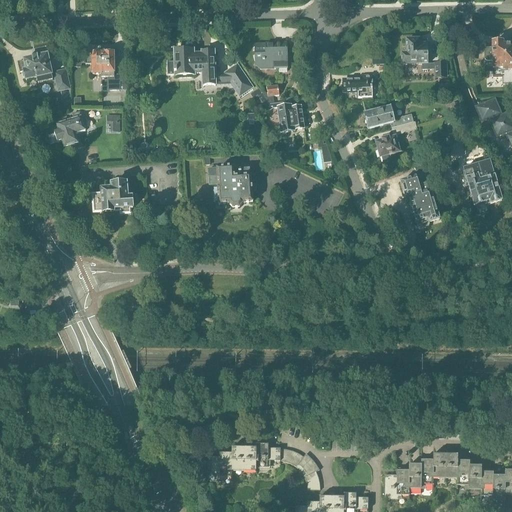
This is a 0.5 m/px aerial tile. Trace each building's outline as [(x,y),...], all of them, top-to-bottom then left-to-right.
[(402,55),(402,65),(422,65),(422,71),(428,71),(434,71),(434,65),(428,65),(428,43),(423,43),(423,41),(415,41),(413,40),(410,40),(409,41),(407,41),(407,55),(402,55)] [(511,43),(509,44),(508,46),(502,46),(502,44),(492,44),(492,48),(486,49),(484,51),(484,59),(486,61),(492,61),(493,78),(502,78),(502,85),(511,84),(511,43)] [(261,70),(288,70),(287,44),(266,44),(266,45),(256,45),(256,56),(254,57),(256,66),(259,65),(261,70)] [(167,62),(167,76),(176,76),(176,77),(177,77),(179,79),(192,78),(194,77),(195,77),(195,75),(203,74),(204,87),(216,86),(216,83),(231,83),(240,97),(253,88),(237,66),(225,74),(225,75),(215,76),(215,53),(202,53),(202,55),(194,56),(194,51),(184,52),(184,51),(183,51),(181,50),(177,50),(176,52),(175,52),(175,62),(167,62)] [(102,79),(109,79),(109,91),(127,91),(127,75),(127,82),(121,82),(121,77),(114,77),(114,74),(115,74),(115,55),(93,55),(93,56),(86,56),(86,65),(93,65),(93,76),(102,76),(102,79)] [(39,84),(53,81),(52,76),(48,56),(24,62),(25,62),(18,64),(21,74),(25,73),(27,82),(38,80),(39,84)] [(372,65),(384,64),(384,56),(372,57),(372,65)] [(470,61),(470,72),(481,72),(481,61),(470,61)] [(446,78),(446,65),(434,65),(434,71),(434,78),(446,78)] [(60,93),(68,91),(71,91),(66,71),(53,74),(58,94),(60,93)] [(372,89),(373,89),(373,77),(370,77),(369,76),(366,76),(365,77),(362,78),(362,80),(343,81),(343,84),(342,86),(342,88),(344,89),(344,93),(358,93),(358,99),(362,99),(362,102),(372,101),(372,98),(372,89)] [(268,97),(279,96),(278,87),(267,88),(268,97)] [(68,91),(60,93),(61,101),(52,103),(54,112),(70,108),(70,107),(71,107),(68,91)] [(264,115),(272,109),(271,108),(269,105),(261,94),(254,100),(264,115)] [(273,108),(273,109),(277,108),(281,133),(295,131),(295,130),(304,129),(301,108),(292,109),(291,102),(269,105),(271,108),(273,108)] [(481,112),(478,113),(480,117),(484,127),(491,124),(497,137),(506,133),(511,147),(511,124),(508,115),(499,119),(497,116),(499,115),(494,102),(479,108),(481,112)] [(462,113),(459,103),(451,105),(453,115),(462,113)] [(398,122),(394,123),(390,109),(364,115),(368,130),(388,125),(389,130),(413,123),(411,116),(400,119),(398,122)] [(76,135),(86,132),(81,118),(80,114),(73,116),(74,121),(57,126),(59,133),(54,135),(55,135),(48,137),(51,145),(57,143),(57,144),(62,142),(64,149),(78,144),(76,135)] [(261,124),(255,124),(255,114),(247,115),(248,131),(261,131),(261,124)] [(392,130),(394,137),(382,140),(382,142),(377,144),(379,151),(377,151),(379,158),(382,157),(384,163),(392,161),(390,156),(401,153),(399,144),(397,136),(400,135),(416,130),(414,123),(392,130)] [(321,149),(322,156),(330,155),(326,144),(323,145),(322,138),(315,139),(315,143),(317,142),(318,149),(321,149)] [(428,158),(412,164),(416,172),(424,169),(430,166),(431,166),(428,158)] [(487,207),(501,202),(494,178),(490,163),(463,170),(466,180),(474,207),(477,215),(478,216),(488,213),(488,212),(487,207)] [(430,166),(424,169),(429,181),(435,178),(430,166)] [(235,171),(235,168),(209,170),(210,185),(219,185),(219,189),(218,189),(218,190),(212,191),(213,204),(220,204),(220,205),(230,205),(230,206),(234,208),(240,208),(243,205),(243,204),(253,203),(251,177),(250,177),(250,170),(235,171)] [(429,224),(439,221),(431,192),(428,185),(419,188),(416,178),(400,183),(406,200),(409,199),(416,223),(417,223),(418,229),(420,230),(429,227),(430,225),(429,224)] [(128,199),(127,184),(112,186),(112,190),(102,191),(102,194),(92,195),(94,215),(104,214),(115,213),(114,211),(120,210),(121,216),(132,215),(132,210),(133,209),(133,199),(128,199)] [(280,462),(281,451),(281,450),(269,450),(269,446),(256,446),(256,449),(232,449),(232,455),(220,455),(220,459),(208,459),(208,470),(220,470),(220,478),(232,479),(232,468),(244,468),(244,472),(256,472),(256,469),(268,469),(268,461),(280,462)] [(293,453),(287,451),(284,463),(287,464),(289,464),(293,453)] [(298,455),(293,453),(289,464),(291,465),(293,466),(298,455)] [(298,455),(293,466),(295,467),(296,468),(299,465),(304,458),(298,455)] [(304,458),(299,465),(302,468),(311,460),(306,455),(304,458)] [(458,459),(458,456),(433,455),(433,459),(421,458),(421,466),(409,466),(409,469),(397,469),(397,477),(385,477),(385,500),(397,500),(397,496),(409,497),(409,490),(421,490),(421,486),(433,487),(433,476),(445,476),(445,479),(457,480),(457,487),(469,487),(469,491),(481,491),(480,498),(492,498),(492,502),(505,502),(505,495),(511,494),(511,471),(505,471),(505,478),(493,478),(493,470),(481,470),(481,467),(469,467),(470,459),(458,459)] [(311,460),(302,468),(306,472),(316,465),(311,460)] [(299,465),(296,468),(298,470),(300,471),(301,473),(302,475),(305,478),(308,476),(306,472),(302,468),(299,465)] [(316,465),(306,472),(308,476),(316,473),(319,471),(316,465)] [(308,476),(305,478),(306,480),(307,482),(318,478),(316,473),(308,476)] [(318,478),(307,482),(307,485),(308,487),(320,485),(318,478)] [(356,495),(344,495),(344,498),(320,497),(320,504),(308,504),(307,508),(295,508),(295,511),(356,511),(356,510),(368,510),(368,499),(356,499),(356,495)]
